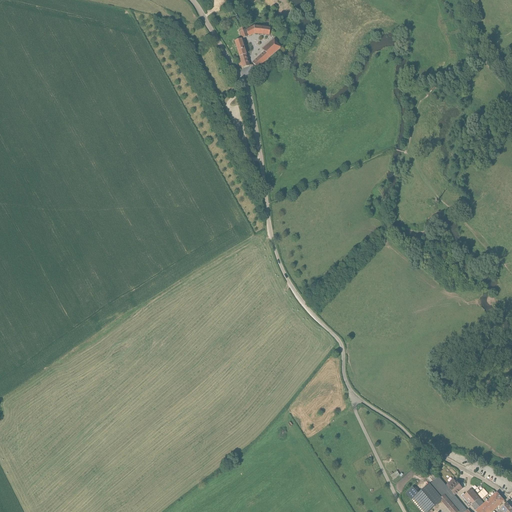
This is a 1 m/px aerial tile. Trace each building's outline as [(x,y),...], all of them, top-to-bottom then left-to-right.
[(270,28),(254,26),(246,30),(249,37),(255,34),(269,36),(270,28)] [(248,37),(246,30),(245,27),(240,28),(240,31),(239,32),(242,39),(248,37)] [(249,66),(248,62),(241,40),(235,42),(243,68),(249,66)] [(257,69),(281,48),(274,40),(262,50),(264,52),(252,63),(257,69)] [(394,479),(401,474),(398,469),(391,474),(394,479)] [(459,511),(465,511),(467,510),(439,477),(413,499),(423,511),(458,511),(459,511)] [(463,483),(460,485),(457,481),(449,488),(455,495),(463,489),(463,488),(466,486),(463,483)] [(479,492),(483,497),(487,494),(483,489),(479,492)] [(497,493),(484,504),(472,490),(464,497),(476,511),(491,511),(504,501),(497,493)]
